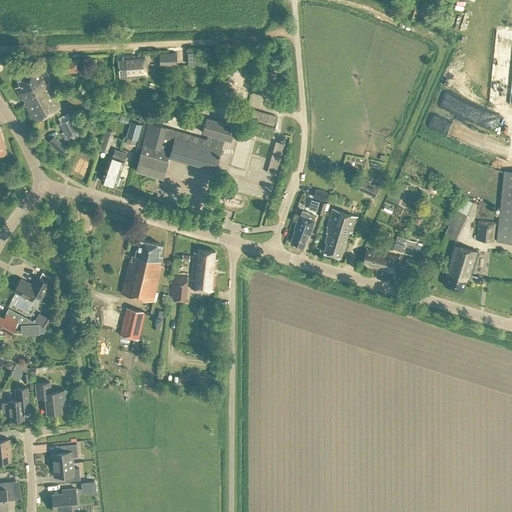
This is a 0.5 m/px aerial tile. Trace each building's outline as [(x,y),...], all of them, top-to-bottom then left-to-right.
[(407,0),(404,10),(408,11),(407,15),(420,18),(425,0),(407,0)] [(440,21),(442,14),(430,11),(428,17),(440,21)] [(511,30),(496,29),(492,66),(499,67),(499,71),(511,73),(511,66),(511,30)] [(176,52),(159,52),(159,66),(176,66),(176,60),(176,52)] [(145,76),(144,55),(137,55),(137,56),(133,57),(133,56),(122,57),(122,59),(118,60),(119,78),(145,76)] [(80,58),(65,60),(68,73),(82,70),(80,58)] [(21,98),(24,103),(51,88),(48,83),(46,84),(40,73),(38,74),(35,70),(17,80),(20,85),(15,87),(20,96),(20,95),(22,98),(21,98)] [(51,88),(24,103),(34,121),(61,106),(51,88)] [(108,105),(109,113),(122,111),(121,104),(108,105)] [(269,123),(272,114),(256,110),(254,118),(269,123)] [(72,116),(65,120),(59,124),(67,138),(81,131),(72,116)] [(206,118),(205,120),(202,132),(208,134),(206,139),(149,123),(140,153),(135,170),(163,178),(168,161),(169,156),(215,170),(224,139),(230,141),(235,126),(206,118)] [(125,137),(137,140),(142,124),(130,121),(125,137)] [(109,135),(111,131),(105,129),(98,150),(100,151),(102,146),(108,149),(112,136),(109,135)] [(61,151),(66,146),(53,133),(48,138),(61,151)] [(246,176),(254,138),(237,134),(228,171),(246,176)] [(275,139),(267,169),(271,170),(276,154),(280,156),(284,141),(275,139)] [(100,180),(108,183),(119,151),(114,149),(111,157),(109,156),(100,180)] [(119,151),(108,183),(115,185),(124,161),(126,153),(119,151)] [(511,242),(511,171),(503,171),(495,241),(511,242)] [(364,192),(374,197),(379,186),(373,184),(373,185),(363,180),(357,190),(364,193),(364,192)] [(436,186),(431,184),(428,185),(427,188),(428,191),(433,193),(435,192),(437,189),(436,186)] [(315,188),(312,197),(325,201),(328,192),(315,188)] [(467,214),(472,203),(461,198),(444,234),(454,238),(466,214),(467,214)] [(323,215),(326,203),(315,199),(312,210),(316,211),(316,212),(323,215)] [(356,216),(332,208),(326,226),(327,227),(326,232),(327,233),(324,241),(326,242),(323,252),(339,257),(344,240),(345,240),(348,231),(351,232),(356,216)] [(302,210),(300,215),(298,215),(293,229),(295,229),(290,242),(303,246),(308,234),(309,234),(314,221),(313,220),(315,215),(302,210)] [(493,241),(495,222),(477,220),(475,239),(493,241)] [(412,255),(416,242),(396,236),(392,250),(412,255)] [(162,244),(138,238),(134,255),(132,255),(131,260),(129,259),(121,293),(153,301),(162,265),(160,265),(162,256),(159,255),(162,244)] [(477,252),(452,245),(442,280),(445,281),(444,285),(463,290),(466,279),(479,283),(481,278),(471,275),(477,252)] [(381,253),(366,249),(362,263),(367,265),(366,268),(376,271),(377,268),(382,269),(381,274),(392,277),(398,256),(381,251),(381,253)] [(215,251),(197,250),(197,252),(194,252),(190,288),(214,290),(217,259),(215,259),(215,251)] [(186,301),(187,277),(172,276),(170,300),(186,301)] [(37,277),(33,285),(20,278),(13,291),(31,300),(34,294),(41,298),(49,284),(37,277)] [(121,335),(138,339),(145,311),(126,307),(119,334),(121,335)] [(95,311),(84,311),(85,323),(95,322),(95,311)] [(17,321),(23,324),(20,324),(21,334),(39,333),(39,332),(44,332),(46,327),(26,317),(17,312),(14,318),(7,314),(6,315),(4,315),(4,317),(0,314),(0,333),(5,334),(9,336),(17,321)] [(33,320),(46,327),(51,318),(44,315),(44,316),(37,312),(33,320)] [(212,331),(214,319),(206,318),(205,330),(212,331)] [(137,339),(121,335),(119,344),(134,348),(137,339)] [(8,360),(5,366),(11,369),(14,363),(8,360)] [(178,382),(187,383),(188,375),(179,374),(178,382)] [(51,391),(50,381),(35,383),(37,398),(45,397),(47,412),(62,411),(61,404),(66,403),(64,389),(51,391)] [(15,388),(16,399),(9,400),(9,402),(1,402),(2,412),(10,412),(10,420),(24,418),(23,411),(30,411),(27,386),(15,388)] [(0,440),(0,462),(10,461),(9,448),(10,448),(9,439),(0,440)] [(51,452),(53,464),(73,462),(72,456),(78,455),(76,443),(60,445),(61,451),(51,452)] [(73,462),(53,464),(54,476),(64,475),(67,475),(67,481),(80,479),(79,468),(73,468),(73,462)] [(0,485),(0,489),(0,488),(0,509),(8,508),(7,497),(14,496),(13,481),(0,481),(0,485)] [(81,482),(82,489),(82,490),(96,489),(95,481),(84,482),(81,482)] [(77,505),(75,488),(62,489),(63,495),(52,497),(53,511),(61,511),(60,511),(73,511),(73,505),(77,505)]
